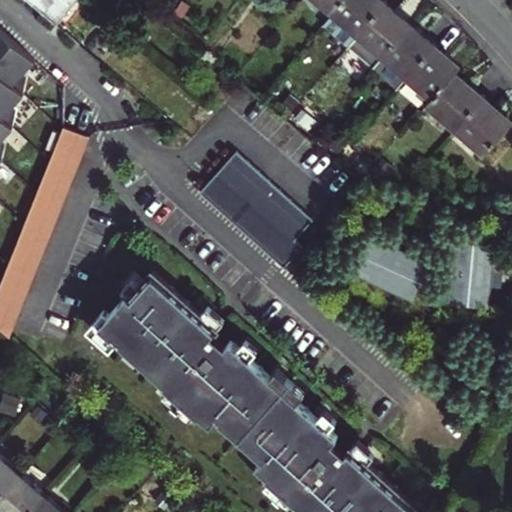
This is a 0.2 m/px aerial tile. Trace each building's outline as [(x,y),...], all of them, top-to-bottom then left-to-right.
[(32,0),(58,23),(77,0),(32,0)] [(334,0),(330,6),(319,18),(345,40),(380,0),(334,0)] [(369,61),(380,50),(407,20),(384,0),(380,0),(345,40),(369,61)] [(380,50),(405,72),(432,42),(407,20),(380,50)] [(0,25),(0,69),(24,91),(25,92),(29,72),(25,69),(36,57),(0,25)] [(405,72),(431,94),(453,70),(458,64),(432,42),(405,72)] [(24,91),(0,69),(0,112),(13,124),(14,125),(18,105),(14,102),(24,91)] [(427,99),(456,125),(482,95),(453,70),(431,94),(427,99)] [(482,95),(456,125),(484,149),(509,120),(482,95)] [(13,124),(0,112),(0,155),(2,157),(3,158),(7,138),(3,135),(13,124)] [(64,127),(0,285),(0,329),(9,337),(89,137),(64,127)] [(234,148),(197,190),(258,244),(282,265),(300,244),(292,237),(310,216),(234,148)] [(126,290),(98,321),(164,379),(163,380),(198,411),(199,409),(210,419),(216,413),(239,433),(262,453),(256,460),(267,470),(266,471),(301,501),(302,500),(315,511),(405,511),(416,500),(359,449),(353,456),(346,449),(346,448),(333,437),(338,431),(230,336),(225,341),(211,330),(211,331),(203,324),(209,317),(151,267),(128,293),(126,290)] [(0,493),(21,470),(0,450),(0,493)] [(0,493),(0,509),(3,511),(25,511),(45,492),(21,470),(0,493)] [(25,511),(67,511),(45,492),(25,511)]
